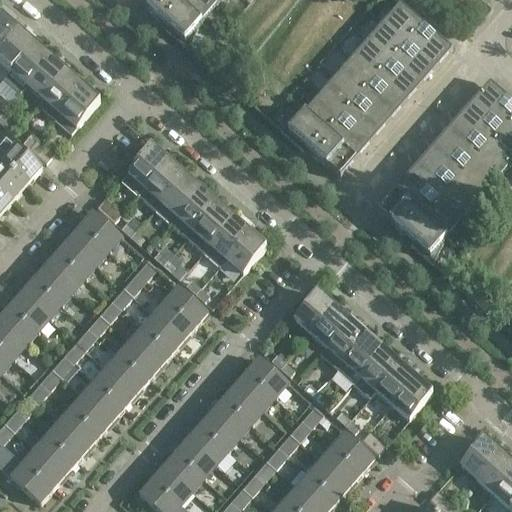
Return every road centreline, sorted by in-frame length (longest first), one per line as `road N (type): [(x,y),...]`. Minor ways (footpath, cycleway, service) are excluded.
road 1 (residential): [(94,511),(324,255)]
road 2 (residential): [(324,255),(142,94)]
road 3 (residential): [(0,274),(70,194),(69,176),(142,94)]
road 4 (residential): [(490,400),(324,255)]
road 5 (residential): [(377,511),(399,487),(421,479),(490,400)]
road 6 (residential): [(142,94),(34,0)]
